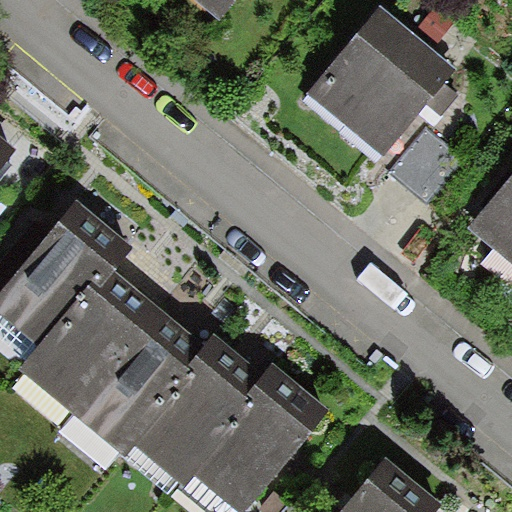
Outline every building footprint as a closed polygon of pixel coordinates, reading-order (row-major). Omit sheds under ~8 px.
[(223,0),(195,0),(212,13),(223,0)] [(448,69),(377,10),(303,100),(377,159),(448,69)] [(511,164),(461,216),(511,265),(511,164)] [(0,285),(0,331),(27,353),(93,270),(108,250),(59,211),(0,285)] [(141,308),(93,270),(27,353),(10,374),(59,412),(141,308)] [(196,351),(141,308),(59,412),(114,455),(119,448),(196,351)] [(205,339),(196,351),(119,448),(168,486),(174,479),(254,377),(205,339)] [(258,372),(254,377),(174,479),(215,511),(238,511),(314,415),(258,372)] [(340,511),(421,511),(425,507),(375,468),(340,511)]
